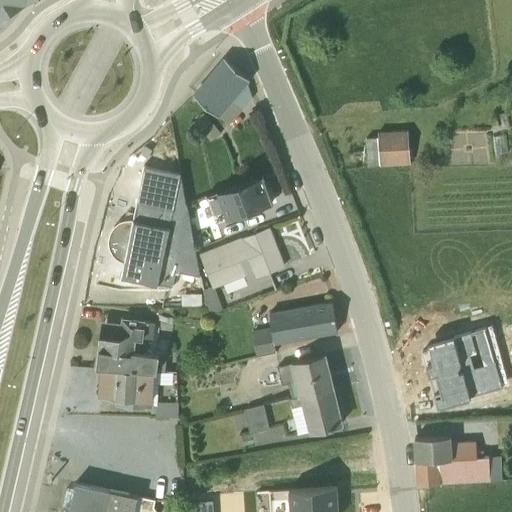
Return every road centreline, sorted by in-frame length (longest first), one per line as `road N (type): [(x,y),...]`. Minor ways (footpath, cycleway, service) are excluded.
road 1 (residential): [(405,511),(393,420),(365,325),(240,1)]
road 2 (primary): [(0,511),(78,173),(95,134)]
road 3 (primary): [(53,122),(0,309)]
